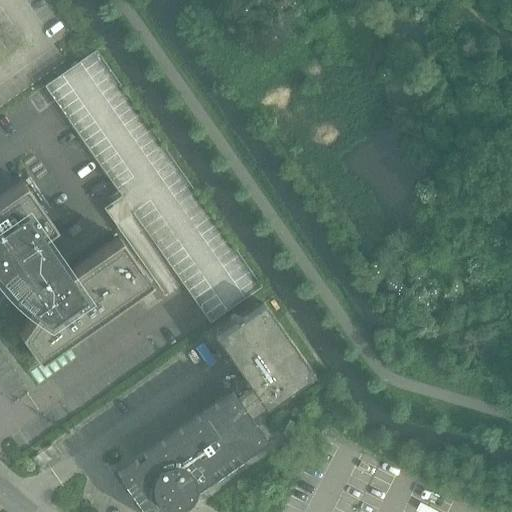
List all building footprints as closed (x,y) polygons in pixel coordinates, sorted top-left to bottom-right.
[(96,50),(79,62),(107,101),(124,90),(96,50)] [(35,312),(20,335),(38,361),(150,282),(119,238),(69,274),(42,235),(54,227),(23,182),(0,198),(0,279),(0,280),(1,279),(5,283),(4,284),(4,285),(4,286),(4,287),(4,288),(4,289),(5,290),(6,291),(7,292),(9,293),(10,293),(11,292),(12,292),(13,291),(17,296),(16,297),(21,301),(25,305),(30,309),(35,312)] [(136,215),(118,228),(167,299),(185,286),(136,215)] [(234,248),(217,260),(245,299),(261,288),(234,248)] [(231,379),(230,380),(231,389),(233,392),(117,474),(134,499),(129,502),(135,511),(141,508),(143,511),(164,511),(169,509),(172,509),(175,509),(177,509),(179,509),(183,507),(185,506),(187,505),(189,503),(191,501),(193,498),(194,496),(195,493),(195,492),(196,490),(267,441),(250,417),(264,407),(265,410),(314,376),(263,304),(215,338),(243,377),(242,378),(231,379)]
